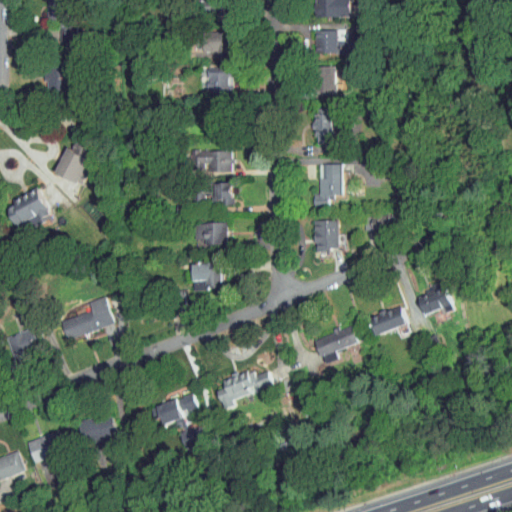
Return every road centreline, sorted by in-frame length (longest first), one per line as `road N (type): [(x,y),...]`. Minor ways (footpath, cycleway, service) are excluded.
road 1 (residential): [(405,253),(0,414)]
road 2 (residential): [(273,0),(279,298)]
road 3 (motorway): [(511,469),(383,511)]
